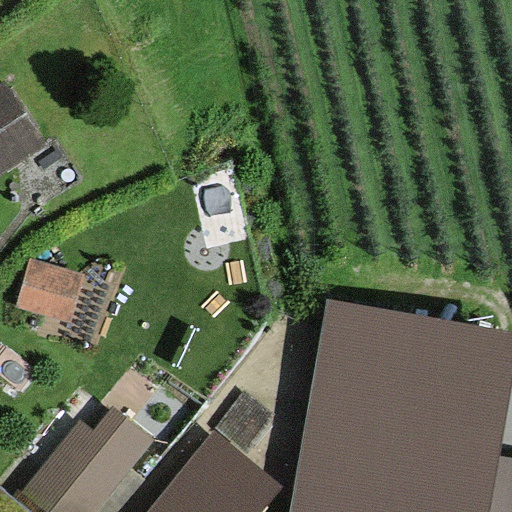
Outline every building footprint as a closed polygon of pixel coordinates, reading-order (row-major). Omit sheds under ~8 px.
[(0,184),(61,142),(24,89),(0,105),(0,184)] [(100,279),(52,268),(42,311),(90,322),(100,279)] [(493,511),(511,411),(511,350),(327,317),(291,511),(493,511)] [(280,418),(252,395),(229,423),(257,446),(280,418)] [(107,511),(166,439),(141,420),(121,445),(93,422),(41,487),(23,473),(0,501),(0,511),(107,511)] [(160,511),(258,511),(283,482),(223,434),(160,511)]
